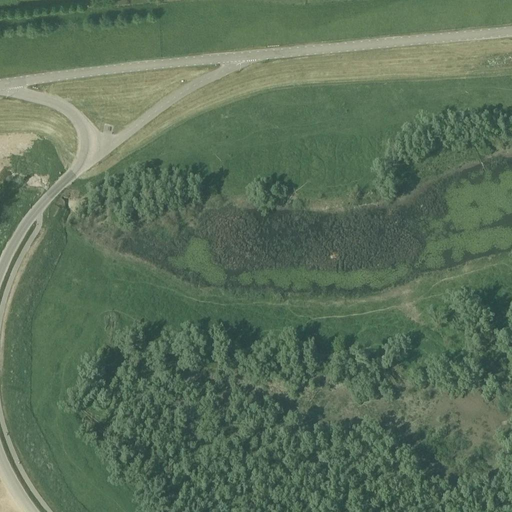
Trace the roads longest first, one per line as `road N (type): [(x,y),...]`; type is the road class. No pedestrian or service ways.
road 1 (unclassified): [(511,33),(255,54)]
road 2 (unclassified): [(255,54),(0,83)]
road 3 (unclassified): [(96,154),(184,90),(255,54)]
road 4 (unclassified): [(96,154),(35,210),(0,270)]
road 5 (unclassified): [(96,154),(73,113),(0,85)]
